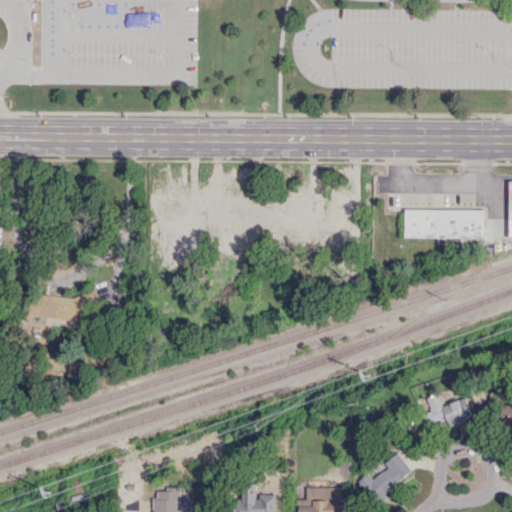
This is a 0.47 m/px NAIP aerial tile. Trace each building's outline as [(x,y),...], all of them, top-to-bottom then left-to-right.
[(290,189),(291,230),(317,229),(316,217),(307,217),(307,188),(290,189)] [(184,233),(185,200),(160,200),(159,232),(184,233)] [(245,225),(245,201),(214,200),(213,224),(245,225)] [(271,224),(271,218),(283,218),(283,201),(253,201),(253,223),(271,224)] [(353,219),(354,202),(329,202),(329,223),(342,223),(342,218),(353,219)] [(405,208),(404,236),(485,236),(485,209),(405,208)] [(219,250),(237,251),(237,234),(220,234),(219,250)] [(86,296),(29,294),(27,317),(85,320),(86,296)] [(466,397),(441,405),(437,393),(424,397),(432,424),(447,419),(449,425),(473,418),(466,397)] [(373,501),(412,470),(397,452),(384,462),(387,467),(373,477),(368,472),(357,481),(373,501)] [(275,511),(275,494),(257,494),(257,483),(239,482),(239,511),(275,511)]
